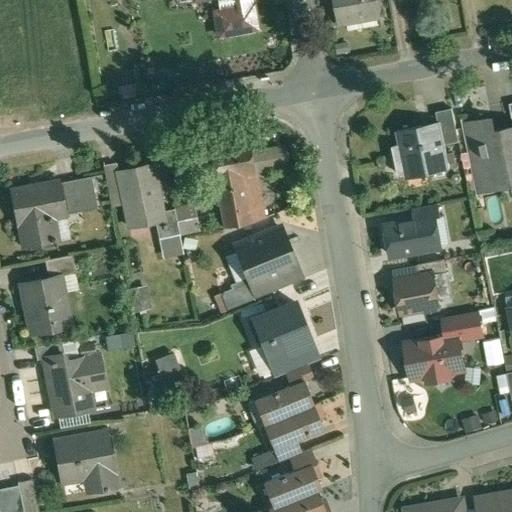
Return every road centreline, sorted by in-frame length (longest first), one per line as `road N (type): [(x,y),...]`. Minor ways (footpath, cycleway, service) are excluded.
road 1 (residential): [(310,89),(376,455)]
road 2 (residential): [(310,89),(0,144)]
road 3 (residential): [(511,52),(310,89)]
road 4 (residential): [(511,434),(431,455),(376,455)]
